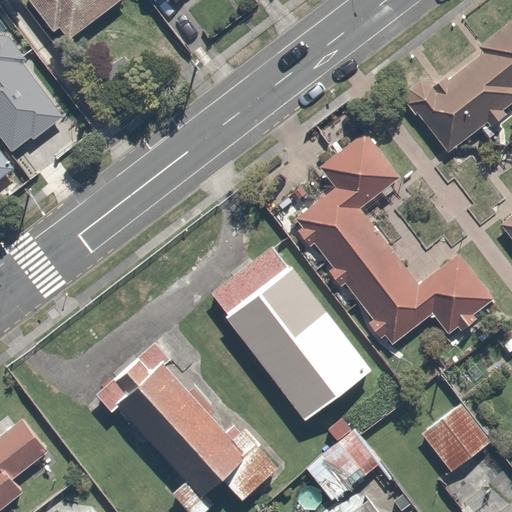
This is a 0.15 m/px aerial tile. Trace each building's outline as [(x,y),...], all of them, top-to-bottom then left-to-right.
[(24,0),(50,31),(58,25),(68,37),(114,0),(24,0)] [(511,91),(511,8),(396,103),(437,153),(511,91)] [(0,137),(9,150),(63,110),(3,28),(0,30),(0,137)] [(413,278),(358,205),(396,177),(357,125),(315,157),(333,182),(290,214),(387,344),(427,314),(443,335),(491,299),(453,248),(413,278)] [(0,174),(12,165),(0,148),(0,174)] [(511,209),(493,226),(511,247),(511,209)] [(266,244),(205,290),(219,308),(215,311),(296,417),(365,365),(285,261),(281,263),(266,244)] [(148,338),(89,390),(106,409),(111,404),(178,477),(167,489),(186,511),(194,511),(210,497),(201,487),(216,474),(236,495),(270,465),(252,442),(238,450),(157,363),(165,356),(148,338)] [(488,432),(460,395),(416,429),(444,466),(488,432)] [(44,442),(20,412),(0,428),(0,467),(5,474),(44,442)] [(378,459),(354,425),(305,459),(329,493),(378,459)] [(497,485),(477,453),(437,479),(457,511),(497,485)] [(0,506),(19,491),(5,474),(0,467),(0,506)] [(511,511),(511,497),(504,487),(471,511),(511,511)]
